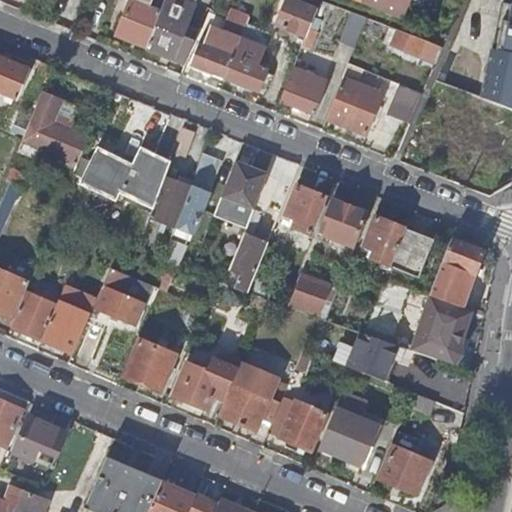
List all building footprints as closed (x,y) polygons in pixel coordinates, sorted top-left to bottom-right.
[(146,49),(147,48),(160,13),(149,9),(152,0),(127,0),(128,1),(132,3),(118,37),(146,49)] [(174,58),(195,4),(186,0),(165,0),(160,13),(147,48),(174,58)] [(306,40),(317,12),(288,0),(287,0),(277,28),(306,40)] [(404,20),(412,0),(366,0),(365,5),(404,20)] [(511,3),(504,0),(502,0),(481,100),(489,103),(503,109),(511,111),(511,3)] [(353,14),(341,42),(357,48),(368,20),(353,14)] [(380,36),(394,42),(398,32),(368,20),(357,48),(349,67),(365,72),(380,36)] [(394,42),(392,47),(417,58),(424,42),(398,32),(394,42)] [(242,41),(243,39),(227,33),(219,53),(199,45),(191,66),(226,80),(242,41)] [(264,50),(242,41),(226,80),(260,94),(269,72),(258,68),(258,66),(264,50)] [(430,64),(437,47),(424,42),(417,58),(430,64)] [(30,70),(0,57),(0,94),(16,101),(30,70)] [(424,96),(425,92),(416,88),(421,75),(391,63),(384,81),(424,96)] [(294,70),(281,102),(316,116),(329,84),(294,70)] [(383,96),(344,79),(327,120),(367,136),(383,96)] [(23,140),(78,164),(88,140),(56,127),(64,105),(43,96),(23,140)] [(511,134),(511,132),(511,111),(503,109),(489,103),(487,108),(457,96),(446,125),(477,137),(483,123),(511,134)] [(194,135),(183,130),(179,139),(174,154),(186,158),(194,135)] [(80,184),(114,201),(117,194),(126,176),(132,179),(137,168),(132,166),(97,149),(80,184)] [(139,151),(132,166),(137,168),(132,179),(126,176),(117,194),(149,209),(168,164),(139,151)] [(221,197),(214,216),(228,221),(236,202),(253,210),(267,175),(236,163),(221,197)] [(21,188),(23,189),(28,178),(12,169),(6,181),(10,183),(21,188)] [(165,179),(150,218),(175,228),(184,208),(191,188),(165,179)] [(0,233),(21,188),(10,183),(0,204),(0,233)] [(189,217),(210,225),(214,216),(221,197),(192,186),(191,188),(184,208),(175,228),(172,235),(179,239),(189,217)] [(311,236),(326,198),(298,187),(284,220),(290,223),(291,219),(296,221),(293,229),(311,236)] [(333,201),(324,220),(329,223),(327,229),(323,237),(351,248),(365,214),(333,201)] [(371,261),(391,269),(406,231),(375,219),(361,251),(367,254),(369,252),(374,254),(371,261)] [(406,231),(391,269),(418,279),(433,243),(406,231)] [(236,289),(247,293),(267,245),(244,235),(230,269),(242,274),(236,289)] [(433,300),(456,308),(470,274),(474,276),(483,253),(452,240),(428,298),(433,300)] [(116,295),(124,275),(109,269),(101,289),(102,290),(94,309),(135,326),(143,306),(116,295)] [(0,271),(0,314),(9,319),(25,282),(0,271)] [(287,305),(316,317),(329,288),(299,275),(287,305)] [(382,281),(372,322),(399,329),(409,288),(382,281)] [(10,328),(41,342),(56,306),(25,292),(10,328)] [(433,300),(414,353),(455,368),(472,313),(456,308),(433,300)] [(41,342),(72,355),(89,315),(58,302),(56,306),(41,342)] [(349,368),(353,370),(383,382),(397,347),(364,335),(363,335),(349,368)] [(136,338),(120,376),(157,391),(173,355),(136,338)] [(212,398),(222,403),(239,364),(222,356),(214,375),(187,363),(172,397),(206,412),(212,398)] [(242,366),(219,417),(255,434),(254,437),(263,441),(278,406),(267,401),(276,382),(242,366)] [(412,394),(406,407),(430,417),(436,403),(412,394)] [(0,443),(6,447),(21,411),(0,401),(0,443)] [(278,406),(269,427),(282,433),(293,408),(280,403),(278,406)] [(293,408),(282,433),(279,439),(310,453),(326,417),(295,403),(293,408)] [(335,411),(317,452),(360,471),(378,430),(335,411)] [(42,446),(57,453),(67,430),(30,414),(12,454),(35,464),(42,446)] [(430,463),(392,447),(378,480),(415,496),(430,463)] [(107,456),(84,507),(95,511),(146,511),(160,483),(161,480),(107,456)] [(146,511),(188,511),(195,498),(160,483),(146,511)] [(0,501),(0,511),(26,511),(32,497),(12,490),(7,504),(0,501)] [(195,498),(188,511),(248,511),(221,501),(218,506),(196,496),(195,498)]
